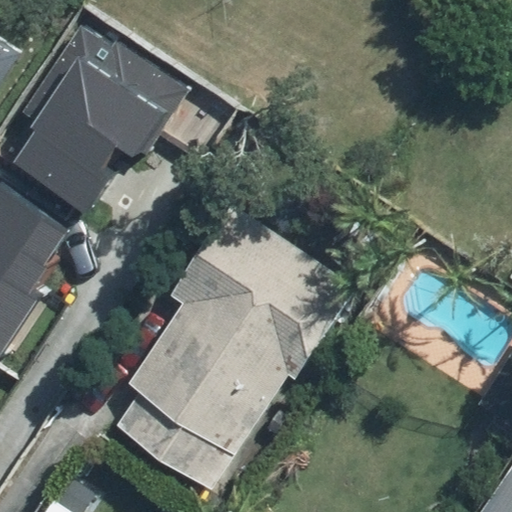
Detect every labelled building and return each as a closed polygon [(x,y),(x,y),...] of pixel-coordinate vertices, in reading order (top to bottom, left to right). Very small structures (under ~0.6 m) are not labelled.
[(0,92),(28,52),(0,33),(0,92)] [(94,38),(30,140),(106,187),(141,130),(156,140),(185,95),(94,38)] [(0,181),(0,335),(13,344),(56,279),(47,273),(86,214),(11,165),(0,181)] [(304,373),(362,287),(241,203),(180,293),(194,303),(142,381),(152,388),(129,423),(229,492),(254,457),(245,449),(299,370),(304,373)] [(511,357),(491,396),(511,407),(511,357)] [(511,511),(511,492),(498,511),(511,511)]
